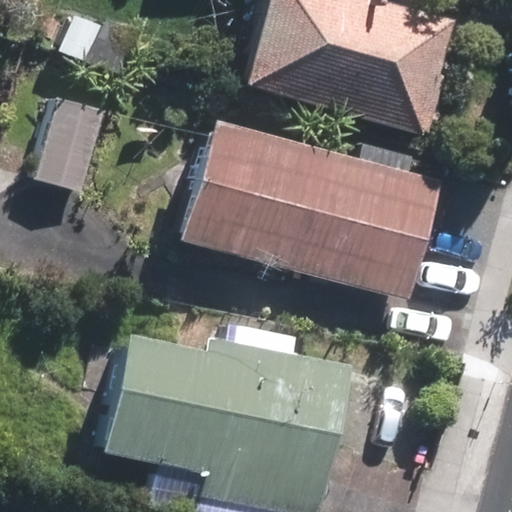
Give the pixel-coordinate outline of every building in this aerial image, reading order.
[(243,0),(220,95),(404,141),(406,135),(413,137),(426,83),(419,81),(434,21),(359,3),(359,0),(243,0)] [(123,41),(52,14),(37,51),(109,78),(123,41)] [(92,112),(44,100),(22,186),(71,198),(92,112)] [(338,166),(185,127),(155,246),(392,305),(416,209),(426,212),(437,169),(343,145),(338,166)] [(183,359),(95,342),(72,457),(139,471),(132,505),(167,511),(304,511),(333,369),(275,358),(279,340),(207,325),(204,343),(187,340),(183,359)]
